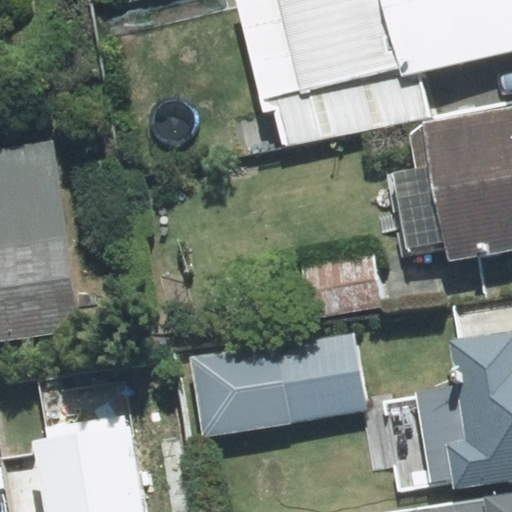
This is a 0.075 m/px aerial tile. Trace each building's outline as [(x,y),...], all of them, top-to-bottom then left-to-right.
[(511,54),(511,0),(365,0),(369,17),(397,11),(413,77),(511,54)] [(511,254),(511,114),(436,130),(415,134),(438,249),(455,246),(459,265),(511,254)] [(69,140),(0,149),(0,340),(95,327),(69,140)] [(386,251),(309,263),(318,321),(395,309),(386,251)] [(377,412),(365,333),(202,358),(214,437),(377,412)] [(511,333),(461,341),(467,389),(429,395),(437,456),(456,453),(462,493),(511,486),(511,333)] [(159,511),(147,425),(50,439),(61,511),(159,511)] [(511,511),(511,497),(422,511),(511,511)]
